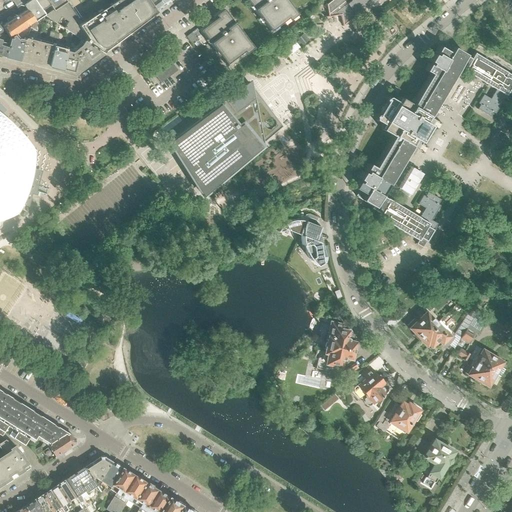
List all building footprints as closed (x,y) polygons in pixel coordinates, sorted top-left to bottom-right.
[(34,0),(11,0),(20,12),(24,9),(33,21),(43,14),(41,10),(38,6),(34,0)] [(45,16),(66,1),(64,0),(45,0),(38,6),(41,10),(49,4),(52,10),(44,15),(45,16)] [(121,38),(157,10),(149,0),(115,0),(113,1),(112,1),(112,2),(108,5),(108,4),(108,5),(102,8),(101,9),(97,12),(98,14),(85,23),(83,21),(80,23),(69,31),(82,40),(101,53),(121,38)] [(164,5),(160,0),(149,0),(157,10),(164,5)] [(296,13),(285,0),(246,0),(269,30),(281,21),(283,23),(296,13)] [(359,13),(375,0),(331,0),(326,4),(328,16),(337,9),(347,22),(356,15),(355,14),(358,11),(359,13)] [(80,23),(66,1),(45,16),(57,23),(61,16),(68,21),(63,28),(69,31),(80,23)] [(9,37),(14,34),(32,22),(33,21),(24,9),(20,12),(1,26),(3,29),(9,37)] [(238,56),(251,47),(222,9),(214,15),(216,17),(199,30),(224,63),(237,54),(238,56)] [(4,56),(31,64),(37,41),(25,37),(23,39),(18,37),(14,34),(9,37),(7,41),(4,56)] [(72,74),(101,53),(82,40),(79,45),(71,52),(65,50),(60,71),(72,74)] [(60,71),(65,50),(66,48),(37,41),(31,64),(60,71)] [(287,57),(299,47),(296,43),(283,53),(287,57)] [(391,134),(392,135),(373,166),(368,163),(364,171),(364,172),(361,171),(357,178),(359,180),(359,181),(358,180),(353,188),(358,190),(355,195),(357,196),(356,197),(372,206),(371,208),(378,213),(376,216),(409,235),(418,240),(416,244),(422,247),(426,240),(432,230),(437,223),(431,220),(440,205),(437,204),(440,199),(427,192),(425,196),(422,195),(417,204),(424,208),(419,217),(387,198),(382,195),(389,184),(387,183),(410,145),(419,150),(437,121),(428,116),(451,78),(452,78),(459,67),(464,70),(495,89),(490,98),(483,94),(478,103),(480,104),(477,109),(490,116),(493,112),(495,113),(503,99),(509,102),(511,97),(511,75),(506,72),(507,72),(474,53),(471,58),(464,54),(465,54),(448,44),(446,43),(443,48),(439,46),(434,53),(435,53),(434,54),(432,53),(427,61),(430,62),(429,63),(424,70),(429,73),(410,105),(409,104),(410,103),(400,97),(399,98),(397,97),(395,101),(388,96),(388,97),(387,96),(384,98),(384,102),(377,113),(374,115),(374,119),(381,124),(379,127),(381,128),(381,129),(391,135),(391,134)] [(160,83),(177,70),(168,58),(151,70),(160,83)] [(262,143),(262,141),(269,135),(258,123),(256,112),(264,106),(246,82),(167,142),(201,196),(262,145),(262,143)] [(30,167),(35,152),(37,152),(37,150),(34,151),(0,116),(0,217),(17,213),(19,215),(20,214),(18,212),(20,204),(28,206),(34,185),(31,184),(35,169),(30,167)] [(155,140),(181,120),(177,116),(151,135),(155,140)] [(501,140),(504,134),(499,131),(496,136),(501,140)] [(411,167),(398,188),(409,194),(421,173),(411,167)] [(169,201),(161,191),(157,195),(164,205),(169,201)] [(304,227),(317,232),(320,225),(318,222),(315,220),(311,218),(308,217),(304,217),(300,218),(297,219),(296,220),(290,221),(287,222),(283,224),(279,227),(276,230),(276,231),(284,229),(301,235),(304,227)] [(304,227),(301,235),(301,241),(302,246),(304,252),(305,252),(308,257),(311,262),(316,265),(322,262),(323,261),(324,259),(324,256),(322,244),(322,240),(315,238),(317,232),(304,227)] [(423,304),(433,297),(428,292),(419,298),(423,304)] [(67,312),(65,315),(75,322),(74,323),(78,325),(82,320),(70,313),(67,311),(67,312)] [(414,334),(420,339),(438,322),(427,311),(422,315),(415,323),(411,319),(406,325),(414,334)] [(454,334),(460,337),(466,328),(473,316),(468,312),(454,334)] [(438,322),(420,339),(425,345),(428,348),(434,343),(437,346),(440,343),(445,348),(448,344),(452,339),(453,337),(450,334),(449,334),(438,322)] [(351,358),(354,343),(357,341),(349,329),(346,331),(342,330),(343,326),(331,323),(324,352),(319,351),(317,361),(322,362),(320,368),(335,371),(336,365),(339,366),(344,374),(356,367),(351,358)] [(466,328),(460,337),(460,339),(469,344),(475,333),(466,328)] [(466,361),(468,358),(463,354),(465,351),(460,348),(457,354),(461,357),(460,358),(466,361)] [(473,360),(495,374),(502,361),(495,358),(480,348),(473,360)] [(487,386),(495,374),(473,360),(465,373),(487,386)] [(387,390),(381,384),(383,382),(369,366),(354,379),(358,384),(356,386),(365,396),(363,398),(363,401),(366,405),(369,405),(387,390)] [(0,427),(16,402),(5,395),(0,403),(0,427)] [(325,401),(319,405),(323,411),(330,406),(325,401)] [(14,429),(27,408),(16,402),(0,427),(0,434),(2,437),(5,433),(9,426),(14,429)] [(415,421),(419,414),(416,412),(418,410),(416,409),(416,407),(413,406),(411,406),(407,403),(406,405),(401,402),(399,406),(395,403),(389,412),(391,414),(390,415),(383,411),(376,421),(377,422),(375,425),(384,431),(389,424),(403,433),(412,419),(415,421)] [(14,439),(19,442),(37,415),(27,408),(14,429),(18,432),(14,439)] [(37,438),(48,422),(37,415),(19,442),(25,446),(30,439),(34,443),(36,440),(37,438)] [(40,453),(42,451),(69,435),(48,422),(37,438),(43,443),(41,446),(33,451),(35,453),(41,462),(45,459),(40,453)] [(69,435),(42,451),(49,462),(75,444),(76,439),(69,435)] [(452,462),(452,460),(452,458),(451,456),(452,454),(451,454),(453,451),(433,440),(430,445),(418,438),(411,450),(426,459),(422,466),(429,471),(425,477),(434,482),(439,474),(441,473),(442,471),(442,469),(444,466),(445,467),(446,465),(447,465),(449,465),(451,464),(452,462)] [(0,458),(0,475),(5,484),(12,479),(11,477),(16,474),(18,476),(25,471),(24,469),(28,466),(30,468),(31,467),(27,462),(22,454),(20,455),(17,449),(16,446),(6,440),(0,444),(0,447),(5,455),(0,458)] [(100,483),(113,463),(108,460),(105,458),(99,458),(85,467),(94,480),(96,478),(100,481),(99,483),(100,483)] [(103,501),(110,489),(123,469),(113,463),(100,483),(105,487),(103,491),(102,492),(98,497),(103,501)] [(92,504),(98,497),(102,492),(98,486),(94,480),(85,467),(65,480),(85,511),(94,511),(96,510),(92,504)] [(110,511),(111,511),(134,476),(123,469),(110,489),(116,493),(106,509),(110,511)] [(128,500),(133,504),(146,484),(134,476),(111,511),(120,511),(126,504),(128,500)] [(85,511),(65,480),(57,485),(69,503),(72,500),(80,511),(79,511),(77,511),(98,511),(96,511),(96,510),(94,511),(85,511)] [(144,511),(158,491),(146,484),(133,504),(140,508),(137,511),(144,511)] [(68,511),(64,505),(69,503),(57,485),(50,490),(64,511),(68,511)] [(64,511),(50,490),(42,495),(52,511),(54,511),(57,510),(58,511),(64,511)] [(161,511),(170,499),(158,491),(144,511),(161,511)] [(52,511),(42,495),(35,500),(42,511),(52,511)] [(179,511),(183,507),(170,499),(161,511),(179,511)] [(28,511),(42,511),(35,500),(25,507),(28,511)]
